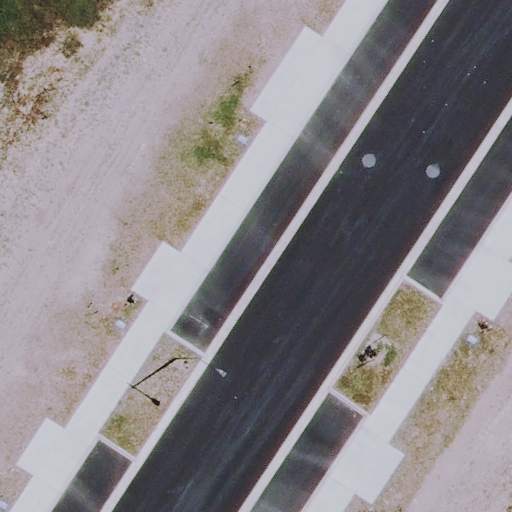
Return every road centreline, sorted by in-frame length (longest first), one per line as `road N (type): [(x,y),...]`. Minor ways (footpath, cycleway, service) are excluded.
road 1 (unknown): [(119,407),(411,0)]
road 2 (residential): [(59,511),(119,407)]
